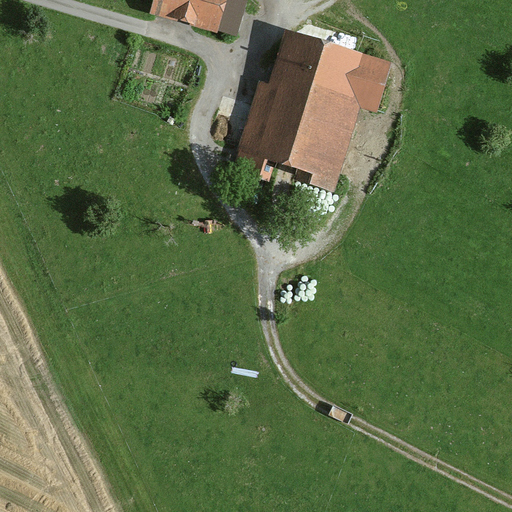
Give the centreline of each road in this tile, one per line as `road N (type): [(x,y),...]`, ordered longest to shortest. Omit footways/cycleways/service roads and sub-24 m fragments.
road 1 (track): [(511,502),(325,412),(277,353),(266,259),(210,172),(201,140),(207,109),(238,73),(326,0)]
road 2 (track): [(41,0),(211,53),(238,73)]
